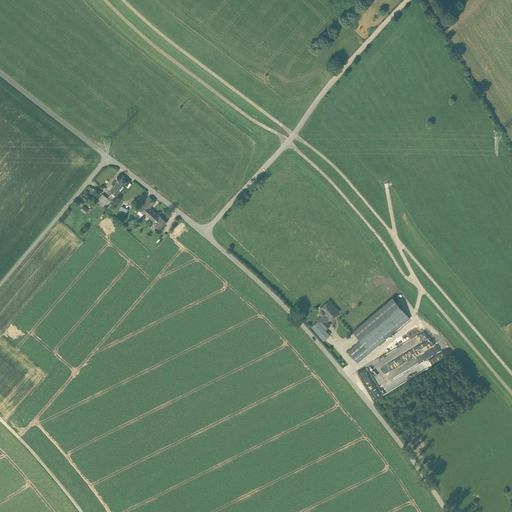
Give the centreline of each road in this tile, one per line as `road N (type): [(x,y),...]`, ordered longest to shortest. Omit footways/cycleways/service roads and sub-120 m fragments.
road 1 (unclassified): [(447,511),(334,360),(203,233)]
road 2 (unclassified): [(408,0),(203,233)]
road 3 (unclassified): [(0,284),(108,157)]
road 4 (track): [(416,316),(420,287),(398,241),(386,181)]
road 5 (unclassified): [(108,157),(0,71)]
road 6 (unclassified): [(81,511),(0,419)]
road 7 (unclassified): [(203,233),(108,157)]
